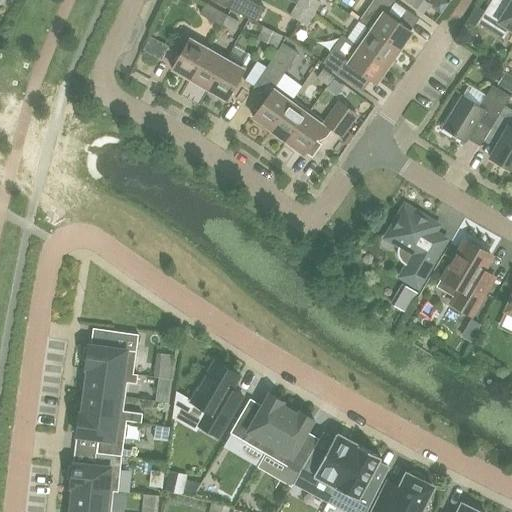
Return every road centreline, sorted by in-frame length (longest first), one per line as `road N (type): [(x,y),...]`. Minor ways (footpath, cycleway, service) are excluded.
road 1 (residential): [(14,511),(48,260),(72,238),(94,241),(265,357),(511,487)]
road 2 (residential): [(133,0),(103,64),(104,89),(287,209),(309,215),(326,205),(369,143)]
road 3 (residential): [(369,143),(511,231)]
road 4 (residential): [(369,143),(451,24)]
